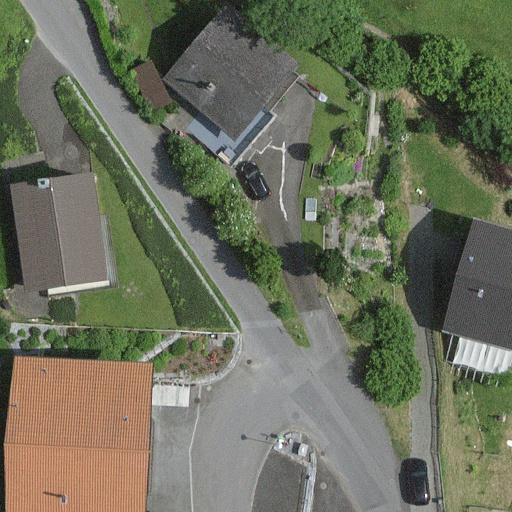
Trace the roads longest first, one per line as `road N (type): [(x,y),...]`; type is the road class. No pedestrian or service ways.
road 1 (unclassified): [(43,0),(292,371)]
road 2 (unclassified): [(292,371),(356,456),(383,511)]
road 3 (unclassified): [(292,371),(236,443),(228,511)]
